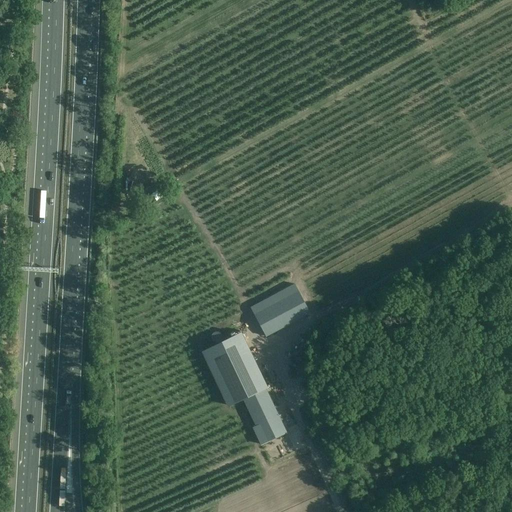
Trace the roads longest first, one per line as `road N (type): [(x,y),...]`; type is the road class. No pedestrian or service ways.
road 1 (motorway): [(52,0),(26,511)]
road 2 (unclassified): [(337,511),(265,353),(511,222)]
road 3 (motorway): [(64,388),(84,0)]
road 4 (motorway): [(78,511),(64,388)]
road 5 (motorway): [(56,511),(64,388)]
